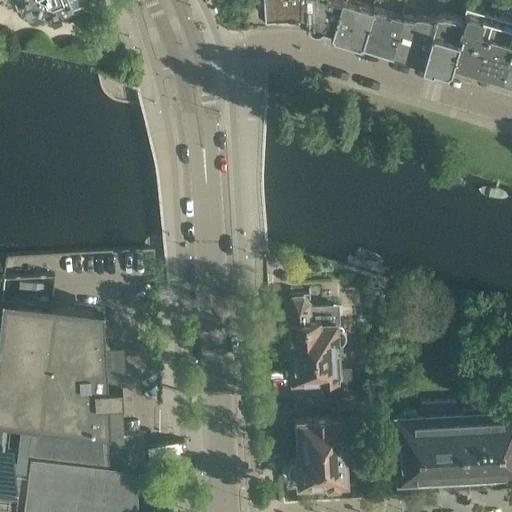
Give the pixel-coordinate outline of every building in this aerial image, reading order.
[(22,0),(24,4),(39,10),(41,9),(48,6),(50,3),(51,6),(60,3),(60,4),(65,6),(71,3),(72,0),(22,0)] [(306,19),(304,0),(261,0),(260,2),(259,3),(258,4),(257,5),(257,6),(258,8),(258,9),(259,10),(260,11),(261,11),(262,12),(266,14),(269,14),(273,14),(297,12),(298,14),(298,16),(299,17),(301,18),(302,19),(303,19),(304,19),(306,19)] [(333,33),(343,0),(304,0),(306,19),(306,20),(306,21),(307,22),(307,23),(308,24),(309,26),(311,27),(333,33)] [(363,42),(374,6),(355,0),(343,0),(333,33),(363,42)] [(393,51),(404,15),(374,6),(363,42),(393,51)] [(478,64),(492,16),(466,8),(464,17),(452,56),(478,64)] [(422,60),(436,12),(433,12),(431,17),(419,13),(418,17),(408,13),(404,15),(393,51),(422,60)] [(452,56),(464,17),(450,12),(436,12),(422,60),(445,67),(449,64),(452,56)] [(502,71),(511,36),(511,21),(492,16),(478,64),(502,71)] [(511,73),(511,36),(502,71),(511,73)] [(119,442),(117,398),(122,398),(121,381),(116,381),(115,362),(106,362),(103,306),(1,293),(0,303),(0,511),(141,511),(144,506),(136,504),(138,497),(135,442),(119,442)] [(338,366),(337,343),(337,342),(342,341),(345,336),(345,330),(341,326),(336,324),(335,304),(310,305),(310,293),(294,294),(288,300),(292,377),(339,374),(342,374),(343,394),(351,394),(350,366),(338,366)] [(346,478),(342,414),(362,413),(361,393),(351,394),(343,394),(331,395),(332,415),(294,417),(296,457),(290,459),(287,464),(288,469),(291,474),(297,475),(298,481),(325,479),(325,480),(328,482),(337,482),(340,479),(340,478),(346,478)] [(511,406),(473,409),(471,404),(464,404),(463,404),(461,409),(417,412),(415,408),(405,408),(403,413),(396,413),(397,432),(392,435),(393,455),(398,458),(399,475),(511,469),(511,406)]
